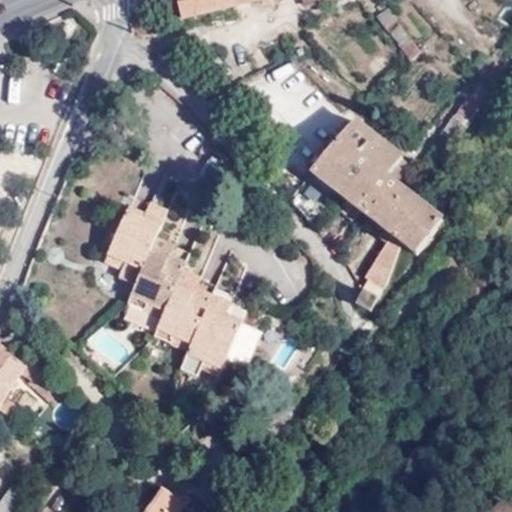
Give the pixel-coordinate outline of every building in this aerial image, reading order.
[(176,0),(181,22),(278,0),(176,0)] [(304,0),(305,9),(321,6),(319,0),(304,0)] [(132,25),(141,37),(160,26),(145,8),(132,25)] [(469,64),(492,89),(507,74),(482,49),(469,64)] [(312,172),(404,246),(418,256),(445,224),(388,180),(403,159),(354,122),(331,153),(329,152),(312,172)] [(133,200),(128,210),(145,217),(146,215),(149,206),(133,200)] [(149,206),(146,215),(163,223),(167,215),(149,206)] [(118,281),(135,289),(152,249),(156,241),(163,223),(146,215),(145,217),(128,210),(105,266),(121,273),(118,281)] [(478,253),(455,230),(430,258),(453,279),(478,253)] [(170,257),(173,249),(156,241),(152,249),(170,257)] [(179,283),(182,275),(186,267),(169,260),(170,257),(152,249),(135,289),(128,307),(162,322),(179,283)] [(169,260),(186,267),(190,256),(173,249),(170,257),(169,260)] [(196,291),(200,283),(182,275),(179,283),(196,291)] [(188,355),(212,300),(196,293),(196,291),(179,283),(162,322),(154,340),(188,355)] [(212,300),(215,292),(216,289),(200,283),(196,291),(196,293),(212,300)] [(233,300),(215,292),(212,300),(230,307),(234,300),(233,300)] [(371,311),(377,300),(363,292),(357,304),(371,311)] [(230,307),(212,300),(188,355),(180,374),(197,381),(200,373),(218,381),(250,307),(234,300),(230,307)] [(0,347),(0,414),(8,420),(15,410),(3,402),(22,373),(35,381),(29,388),(51,407),(64,392),(31,365),(0,347)] [(269,420),(273,410),(260,405),(257,415),(269,420)] [(285,426),(286,427),(290,417),(273,410),(269,420),(285,426)] [(257,415),(255,414),(243,444),(267,455),(285,426),(269,420),(257,415)] [(101,469),(112,477),(124,472),(126,459),(115,452),(103,456),(101,469)] [(0,501),(0,506),(7,511),(19,511),(32,494),(14,481),(0,501)] [(199,511),(165,488),(147,511),(199,511)]
